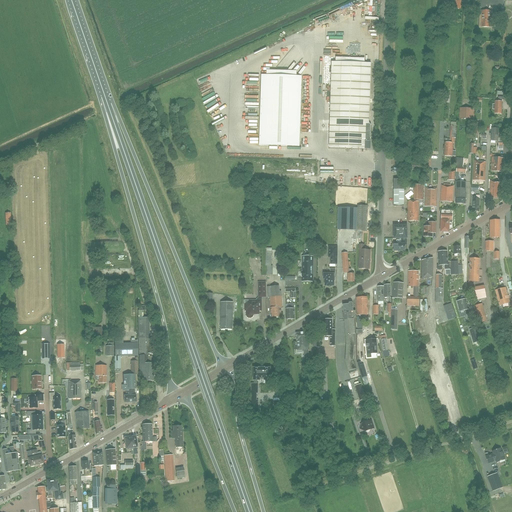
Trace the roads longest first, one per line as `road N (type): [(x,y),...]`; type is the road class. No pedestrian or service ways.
road 1 (trunk): [(249,511),(106,100)]
road 2 (trunk): [(106,100),(175,396)]
road 3 (trunk): [(224,368),(106,100)]
road 4 (unclassified): [(381,275),(388,0)]
road 5 (residential): [(310,487),(511,421)]
road 6 (secondary): [(0,497),(175,396)]
road 7 (residential): [(230,364),(381,275)]
road 8 (trunk): [(263,511),(230,364)]
road 9 (residential): [(381,275),(511,203)]
road 10 (trunk): [(184,391),(234,511)]
